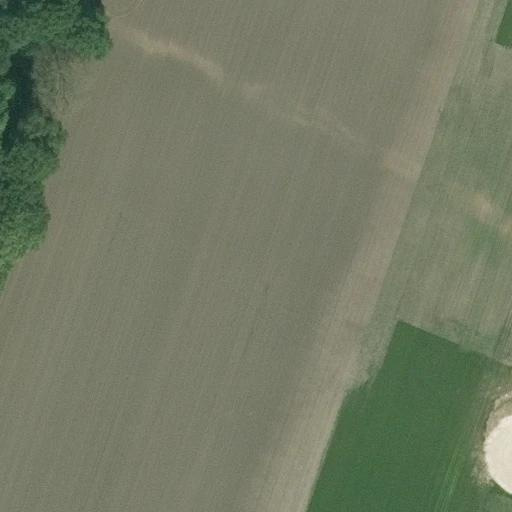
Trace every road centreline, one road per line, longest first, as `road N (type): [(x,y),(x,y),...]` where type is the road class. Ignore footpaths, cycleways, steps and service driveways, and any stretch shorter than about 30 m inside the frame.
road 1 (track): [(74,14),(511,226)]
road 2 (track): [(74,14),(0,233)]
